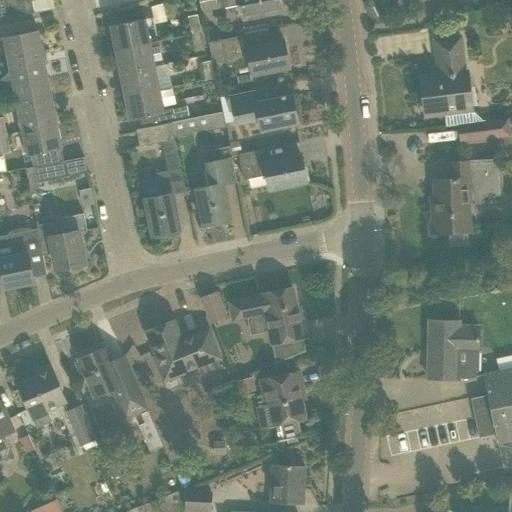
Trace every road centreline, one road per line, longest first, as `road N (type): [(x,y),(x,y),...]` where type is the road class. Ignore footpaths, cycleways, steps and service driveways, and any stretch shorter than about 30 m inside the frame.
road 1 (residential): [(130,280),(73,0)]
road 2 (tertiary): [(352,511),(363,232)]
road 3 (residential): [(130,280),(363,232)]
road 4 (tertiary): [(363,232),(341,0)]
road 5 (residential): [(0,336),(130,280)]
